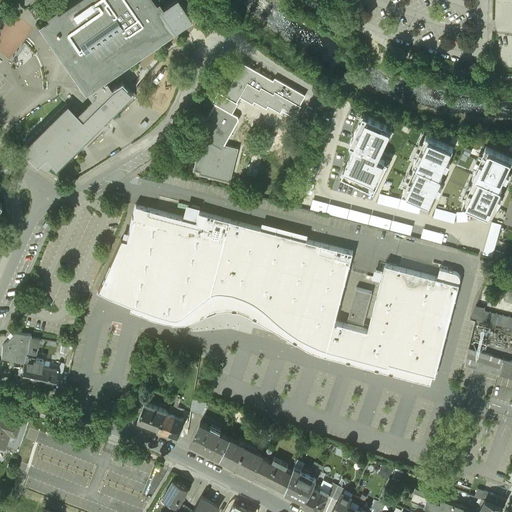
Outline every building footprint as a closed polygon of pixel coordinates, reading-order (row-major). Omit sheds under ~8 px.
[(153,0),(75,0),(57,13),(56,10),(47,16),(49,18),(39,25),(57,52),(85,92),(86,91),(91,98),(76,113),(67,104),(21,149),(25,153),(23,154),(27,158),(29,156),(36,164),(38,163),(46,167),(51,162),(55,166),(92,130),(96,127),(98,129),(101,126),(103,124),(101,122),(104,118),(110,113),(130,93),(121,83),(112,89),(105,78),(191,19),(178,0),(173,0),(162,8),(158,2),(156,4),(153,0)] [(13,52),(5,48),(6,46),(0,42),(0,51),(10,56),(13,52)] [(274,80),(243,63),(225,95),(218,91),(213,101),(215,103),(206,120),(209,122),(201,136),(207,140),(222,149),(225,144),(239,119),(238,115),(232,112),(237,102),(240,95),(253,102),(254,100),(267,107),(268,104),(280,111),(282,108),(294,115),(300,105),(299,104),(305,94),(275,77),(274,80)] [(308,105),(302,115),(307,118),(313,108),(308,105)] [(393,131),(366,118),(362,126),(365,128),(359,140),(356,139),(353,147),(355,148),(379,159),(383,151),(387,152),(390,146),(387,145),(393,131)] [(453,147),(426,135),(423,142),(425,144),(419,156),(417,155),(413,163),(416,164),(439,175),(444,167),(447,168),(450,162),(447,161),(453,147)] [(222,149),(207,140),(204,152),(198,150),(194,170),(199,171),(199,173),(230,181),(238,147),(225,144),(222,149)] [(511,161),(511,158),(486,146),(482,154),(485,155),(479,167),(476,166),(473,174),(475,175),(499,187),(503,178),(507,180),(509,174),(507,172),(511,161)] [(379,159),(355,148),(354,150),(352,156),(355,157),(349,169),(346,168),(342,176),(369,189),(376,175),(379,176),(382,170),(378,169),(382,160),(379,159)] [(439,175),(416,164),(412,172),(415,173),(409,185),(406,184),(402,192),(430,205),(436,191),(439,192),(442,187),(438,185),(442,176),(439,175)] [(499,187),(475,175),(472,183),(474,184),(469,197),(466,195),(462,203),(489,216),(496,203),(498,204),(501,198),(498,196),(502,188),(499,187)] [(380,193),(377,202),(398,207),(401,198),(380,193)] [(401,198),(399,208),(420,213),(422,204),(401,198)] [(353,251),(200,211),(199,211),(197,221),(135,204),(126,240),(121,238),(98,290),(112,297),(131,305),(151,312),(173,318),(176,318),(180,318),(183,316),(197,305),(211,294),(214,293),(216,292),(219,292),(233,293),(248,299),(256,303),(264,310),(268,313),(273,317),(280,323),(292,332),(297,335),(304,339),(311,342),(318,346),(326,349),(380,363),(400,368),(401,365),(405,366),(436,374),(442,349),(459,282),(437,277),(385,263),(368,329),(335,320),(353,251)] [(457,212),(435,207),(433,216),(454,222),(457,213),(457,221),(468,220),(467,210),(457,211),(457,212)] [(371,213),(368,223),(389,228),(392,219),(371,213)] [(393,219),(390,229),(411,234),(413,225),(393,219)] [(501,224),(492,221),(483,253),(492,256),(501,224)] [(423,227),(421,237),(442,242),(444,233),(423,227)] [(437,277),(459,282),(460,279),(460,277),(460,276),(460,275),(459,274),(459,273),(458,272),(457,272),(456,271),(455,271),(440,267),(437,277)] [(372,291),(356,287),(348,318),(364,322),(372,291)] [(511,318),(484,311),(485,309),(474,306),(469,317),(511,327),(511,318)] [(30,337),(13,334),(2,346),(1,356),(24,362),(30,337)] [(24,362),(23,367),(20,367),(19,371),(22,371),(20,380),(38,383),(42,365),(32,363),(39,339),(30,337),(24,362)] [(511,362),(468,347),(465,364),(511,376),(511,362)] [(56,368),(42,365),(38,383),(53,388),(56,378),(58,367),(56,367),(56,368)] [(206,402),(193,397),(191,409),(202,413),(206,402)] [(166,410),(145,401),(138,421),(159,429),(166,412),(166,410)] [(168,413),(166,412),(159,429),(168,432),(174,415),(177,409),(171,407),(168,413)] [(183,409),(178,407),(177,409),(174,415),(177,416),(178,414),(180,415),(183,409)] [(177,416),(174,415),(168,432),(177,436),(184,418),(177,416)] [(20,424),(0,416),(0,446),(5,448),(10,434),(15,436),(20,424)] [(210,427),(200,421),(190,441),(220,457),(230,437),(220,432),(220,430),(212,425),(210,427)] [(263,454),(230,437),(220,457),(253,474),(263,456),(263,454)] [(279,464),(263,456),(253,474),(285,490),(292,471),(279,464),(281,460),(279,464)] [(298,473),(292,470),(292,471),(285,490),(304,499),(311,486),(315,478),(299,470),(298,473)] [(188,488),(174,479),(163,497),(171,501),(170,502),(175,505),(177,506),(180,502),(182,499),(181,498),(184,493),(185,493),(188,488)] [(338,484),(332,496),(338,499),(342,491),(343,491),(344,488),(338,484)] [(321,491),(311,486),(304,499),(302,504),(317,511),(318,511),(322,507),(325,501),(324,501),(330,491),(323,487),(321,491)] [(477,511),(416,488),(411,500),(436,511),(439,511),(477,511)] [(507,499),(477,488),(475,495),(482,498),(503,505),(507,499)] [(338,499),(331,511),(343,511),(348,503),(351,495),(343,491),(342,491),(338,499)] [(193,509),(190,511),(216,511),(220,507),(201,495),(193,509)] [(499,511),(503,505),(482,498),(480,503),(482,504),(478,511),(499,511)] [(180,502),(177,506),(175,505),(172,511),(173,511),(184,511),(188,506),(180,502)] [(366,511),(348,503),(343,511),(366,511)]
